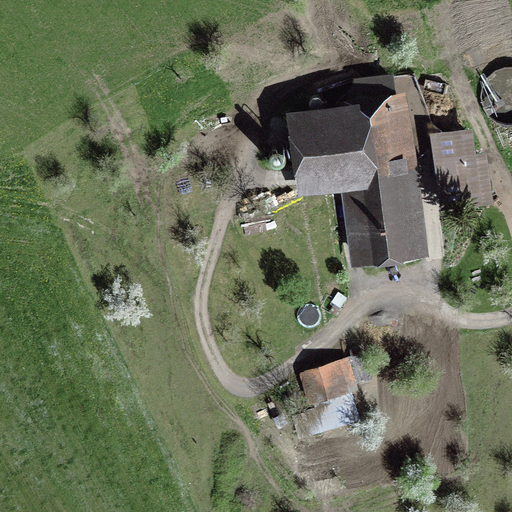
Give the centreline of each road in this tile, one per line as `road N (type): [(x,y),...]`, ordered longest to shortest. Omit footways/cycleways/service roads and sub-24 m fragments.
road 1 (track): [(0,197),(90,225),(201,319)]
road 2 (track): [(457,78),(511,217)]
